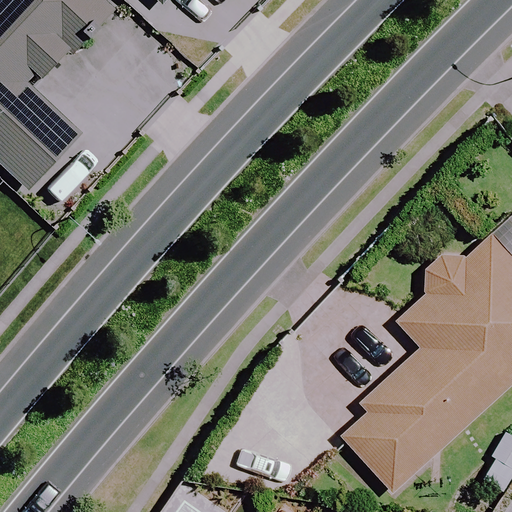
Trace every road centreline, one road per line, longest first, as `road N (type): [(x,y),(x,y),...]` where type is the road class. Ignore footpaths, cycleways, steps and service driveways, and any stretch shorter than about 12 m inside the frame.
road 1 (secondary): [(495,0),(196,310),(28,511)]
road 2 (secondary): [(0,416),(284,93),(378,0)]
